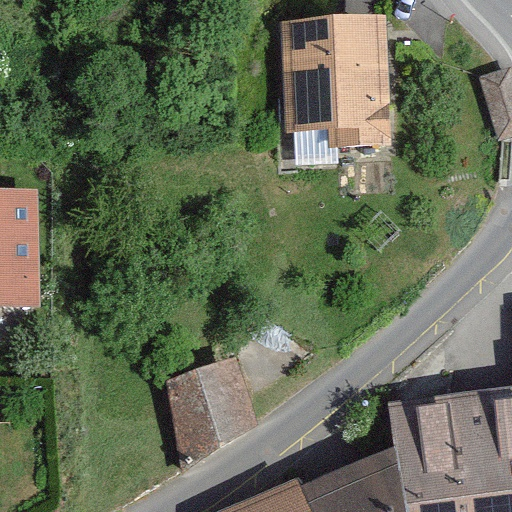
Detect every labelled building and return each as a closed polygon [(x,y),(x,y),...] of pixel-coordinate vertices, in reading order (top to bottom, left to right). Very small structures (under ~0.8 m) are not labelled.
[(388,15),(282,22),(286,133),(330,131),(329,148),(394,147),(388,15)] [(511,68),(480,76),(495,140),(511,136),(511,68)] [(0,307),(40,307),(38,190),(0,190),(0,307)] [(237,356),(160,385),(181,473),(260,430),(237,356)] [(511,511),(511,386),(388,402),(395,447),(407,511),(511,511)] [(407,511),(395,447),(302,486),(297,478),(215,511),(407,511)]
